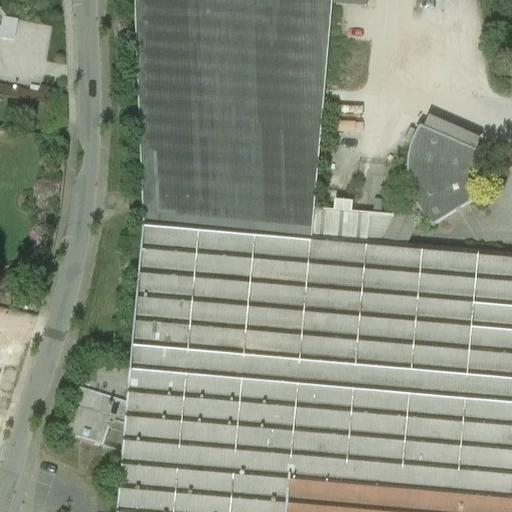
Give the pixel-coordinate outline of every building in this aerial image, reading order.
[(133,0),(142,222),(141,224),(310,239),(313,212),(331,0),(133,0)] [(405,174),(407,189),(393,219),(380,245),(405,247),(420,217),(427,226),(431,230),(477,201),(473,190),(472,178),(474,166),(478,155),(418,129),(411,143),(407,158),(405,174)] [(393,219),(313,212),(310,239),(380,245),(393,219)] [(310,239),(141,224),(128,368),(123,429),(115,511),(511,511),(511,256),(405,247),(380,245),(310,239)] [(128,368),(88,364),(79,391),(78,391),(64,437),(102,450),(108,430),(111,431),(113,425),(123,429),(128,368)]
